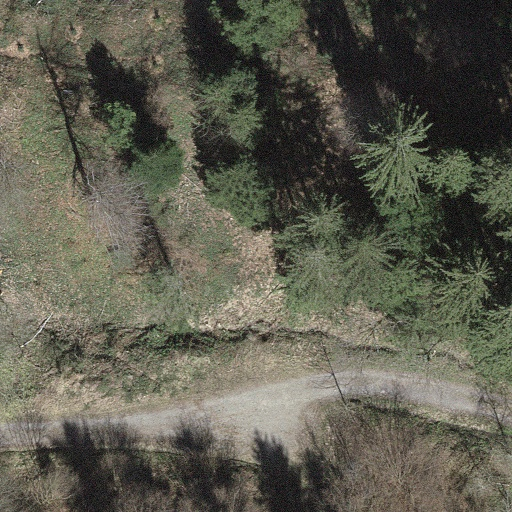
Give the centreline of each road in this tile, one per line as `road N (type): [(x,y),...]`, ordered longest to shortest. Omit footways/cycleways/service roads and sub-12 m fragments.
road 1 (track): [(0,443),(108,442),(321,389),(405,384),(511,417)]
road 2 (track): [(311,511),(321,389)]
